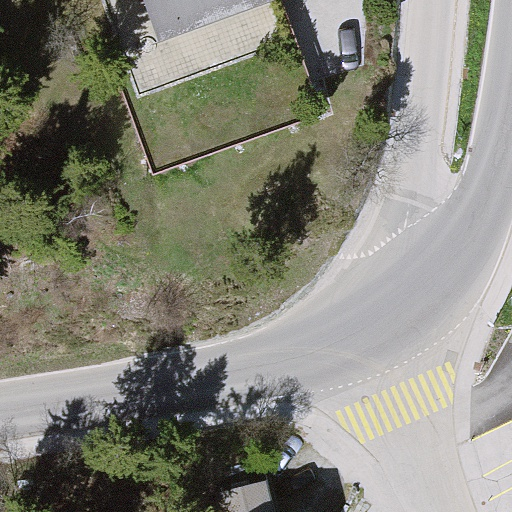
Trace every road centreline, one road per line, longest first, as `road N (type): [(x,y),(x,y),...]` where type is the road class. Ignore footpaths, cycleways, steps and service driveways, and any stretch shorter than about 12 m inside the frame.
road 1 (tertiary): [(401,313),(343,346),(254,368),(0,409)]
road 2 (unclassified): [(430,0),(402,230),(401,313)]
road 3 (tertiary): [(511,94),(466,240),(401,313)]
road 4 (residential): [(401,313),(406,404),(450,511)]
